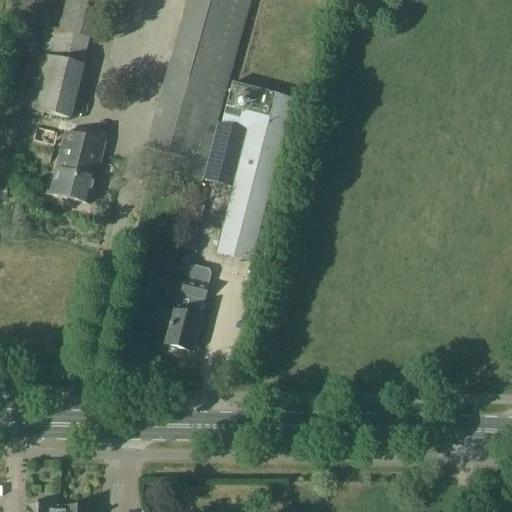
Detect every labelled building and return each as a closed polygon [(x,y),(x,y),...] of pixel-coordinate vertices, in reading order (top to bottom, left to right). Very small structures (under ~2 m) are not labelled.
[(67,0),(60,31),(59,32),(90,40),(100,42),(109,0),(67,0)] [(203,181),(219,122),(216,122),(249,2),(239,0),(189,0),(148,150),(174,157),(170,173),(203,181)] [(219,122),(203,181),(231,189),(215,252),(250,261),(287,117),(312,123),(315,108),(291,102),(292,98),(240,85),(232,83),(221,123),(219,122)] [(30,91),(25,109),(42,114),(70,121),(75,102),(30,91)] [(54,146),(57,133),(36,128),(33,141),(54,146)] [(64,134),(49,194),(88,204),(104,144),(64,134)] [(147,267),(165,272),(167,263),(150,258),(147,267)] [(184,277),(180,295),(201,300),(202,301),(206,289),(210,275),(208,270),(207,269),(189,265),(188,264),(187,268),(184,277)] [(156,307),(151,324),(167,329),(163,344),(166,345),(168,350),(178,352),(182,350),(188,351),(199,314),(202,301),(201,300),(180,295),(176,293),(172,307),(174,307),(172,312),(156,307)]
